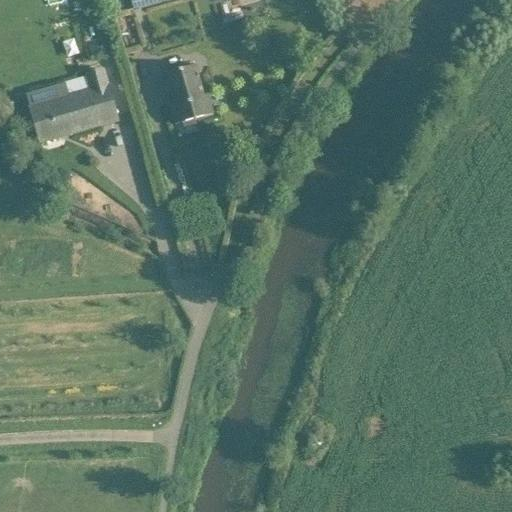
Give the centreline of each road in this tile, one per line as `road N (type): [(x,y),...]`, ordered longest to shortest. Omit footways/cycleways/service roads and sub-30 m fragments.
road 1 (unclassified): [(265,222),(202,355),(177,439)]
road 2 (unclassified): [(0,446),(177,439)]
